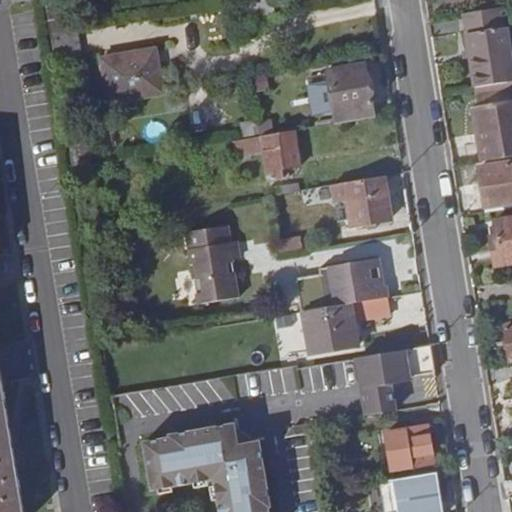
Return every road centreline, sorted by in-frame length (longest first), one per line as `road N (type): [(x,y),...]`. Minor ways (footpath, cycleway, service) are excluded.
road 1 (residential): [(404,0),(485,511)]
road 2 (residential): [(0,28),(76,511)]
